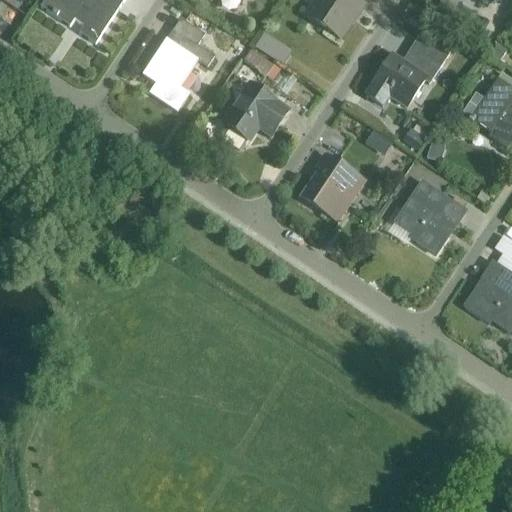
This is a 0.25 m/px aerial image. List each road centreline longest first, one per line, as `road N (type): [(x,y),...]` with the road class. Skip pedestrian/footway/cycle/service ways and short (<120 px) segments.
road 1 (residential): [(253,219),(402,0)]
road 2 (residential): [(424,332),(253,219)]
road 3 (residential): [(253,219),(89,110)]
road 4 (residential): [(424,332),(511,199)]
road 5 (residential): [(89,110),(162,0)]
